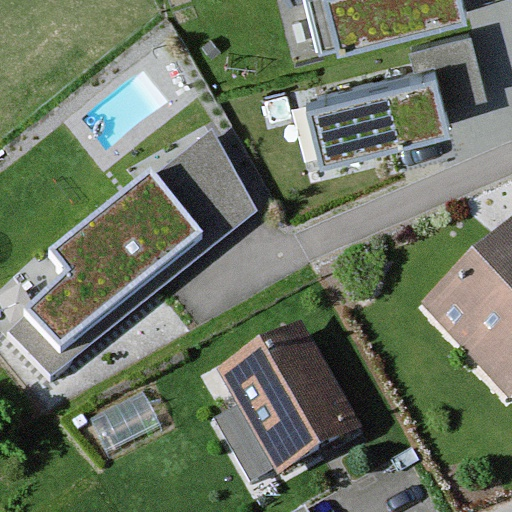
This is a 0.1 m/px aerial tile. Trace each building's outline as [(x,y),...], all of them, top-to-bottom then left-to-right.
[(322,57),(466,20),(461,0),(312,0),(307,1),(322,57)] [(445,136),(430,78),(306,108),(320,166),(445,136)] [(56,372),(198,256),(146,193),(4,310),(56,372)] [(511,232),(424,313),(511,409),(511,232)] [(365,442),(307,337),(225,381),(283,487),(365,442)]
